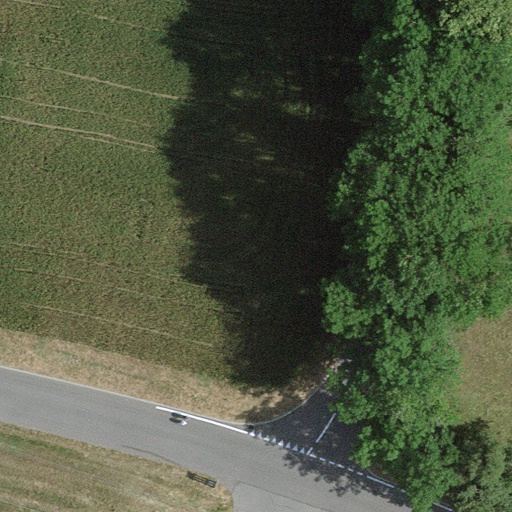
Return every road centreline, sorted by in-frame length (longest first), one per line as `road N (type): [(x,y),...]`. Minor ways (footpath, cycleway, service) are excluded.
road 1 (unclassified): [(300,478),(388,284),(428,69),(427,0)]
road 2 (unclassified): [(300,478),(194,440),(0,393)]
